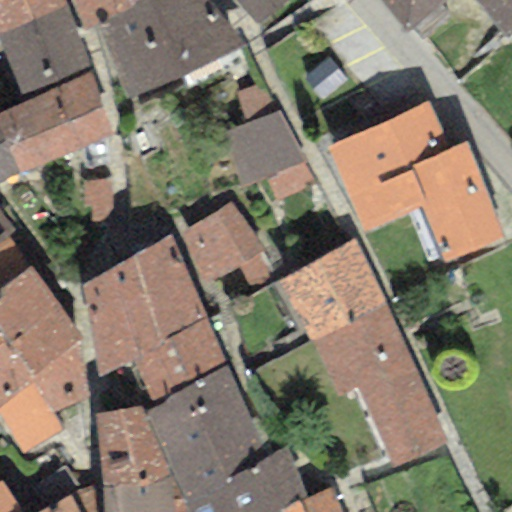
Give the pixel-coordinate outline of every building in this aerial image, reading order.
[(64,0),(0,0),(0,32),(21,81),(87,54),(64,0)] [(81,0),(85,11),(97,9),(127,78),(245,34),(216,0),(81,0)] [(239,0),(255,18),(285,0),(239,0)] [(511,0),(392,0),(408,19),(431,0),(481,0),(506,29),(511,23),(511,0)] [(429,95),(328,137),(363,217),(421,193),(444,246),(501,225),(464,131),(449,137),(429,95)] [(279,108),(222,129),(241,182),(306,159),(279,108)] [(262,244),(232,197),(182,223),(205,273),(262,244)] [(0,210),(0,228),(10,222),(0,210)] [(154,384),(226,357),(170,223),(81,266),(100,355),(133,340),(154,384)] [(9,230),(0,236),(0,306),(27,351),(47,391),(49,395),(89,386),(81,338),(61,290),(32,248),(26,251),(9,230)] [(309,332),(383,299),(353,232),(279,265),(309,332)] [(383,299),(309,332),(339,387),(356,380),(393,454),(446,433),(383,299)] [(32,365),(0,324),(0,385),(26,369),(32,365)] [(194,511),(249,511),(305,490),(286,442),(266,447),(226,357),(154,384),(146,387),(194,511)] [(43,393),(26,369),(0,385),(0,398),(24,440),(64,420),(49,395),(47,391),(43,393)] [(129,395),(98,402),(103,470),(105,511),(180,511),(157,462),(129,395)] [(1,469),(0,470),(0,511),(78,511),(67,483),(25,503),(1,469)] [(305,490),(249,511),(342,511),(329,480),(305,490)]
